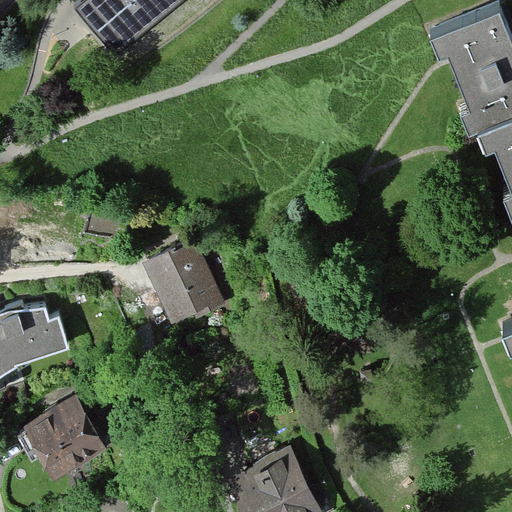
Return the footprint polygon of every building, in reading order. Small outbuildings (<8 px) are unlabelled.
[(87,0),(84,3),(124,51),(185,0),(87,0)] [(511,34),(501,5),(435,30),(443,53),(448,51),(468,102),(457,106),(466,130),(481,125),(489,145),(500,141),(511,172),(511,184),(507,187),(511,200),(511,34)] [(228,301),(199,240),(150,263),(178,324),(228,301)] [(4,311),(0,311),(0,398),(10,395),(4,376),(28,362),(77,345),(65,316),(56,317),(51,306),(4,311)] [(111,440),(75,393),(29,428),(65,475),(111,440)] [(330,511),(301,448),(239,476),(256,511),(330,511)]
